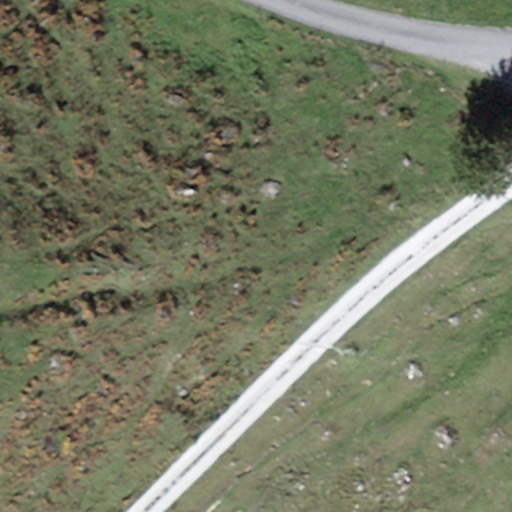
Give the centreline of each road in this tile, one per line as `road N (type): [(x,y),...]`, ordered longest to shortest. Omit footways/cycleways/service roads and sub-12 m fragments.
road 1 (track): [(511,175),(383,277),(139,511)]
road 2 (unclassified): [(511,51),(377,27),(293,0)]
